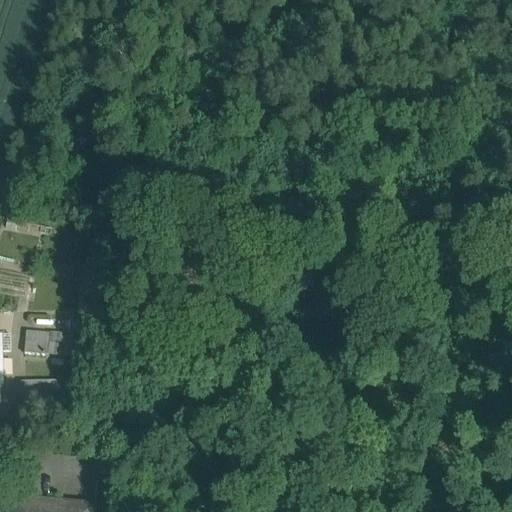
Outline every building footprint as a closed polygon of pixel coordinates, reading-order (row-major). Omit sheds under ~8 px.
[(46,338),(26,336),(25,356),(45,357),(46,338)] [(66,383),(21,385),(22,408),(47,407),(48,423),(60,422),(63,406),(66,383)] [(22,408),(18,408),(19,424),(48,423),(47,407),(22,408)] [(101,431),(89,430),(87,454),(99,455),(101,431)] [(93,511),(94,508),(11,501),(9,511),(93,511)]
